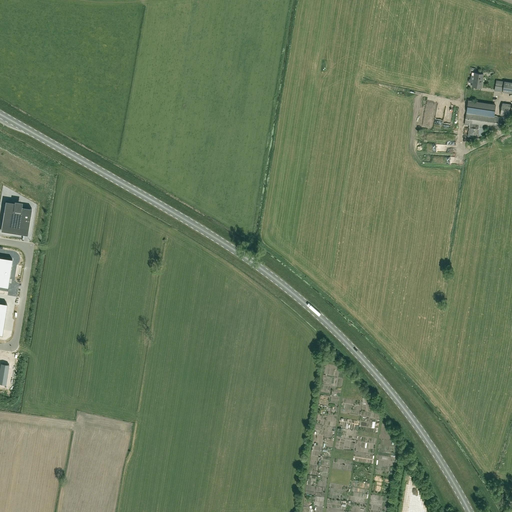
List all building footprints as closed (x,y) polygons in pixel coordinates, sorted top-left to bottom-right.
[(483,74),(474,73),(473,76),(471,75),(470,79),(469,79),(468,82),(472,83),(472,87),(481,88),(483,74)] [(511,91),(511,81),(503,81),(502,91),(511,91)] [(500,129),(502,117),(497,117),(497,116),(494,115),(496,104),(468,100),(466,111),(465,124),(500,129)] [(508,116),(508,117),(511,117),(511,110),(510,110),(511,105),(502,103),(500,115),(508,116)] [(14,126),(12,128),(25,134),(26,131),(14,126)] [(469,127),(467,136),(477,137),(478,128),(469,127)] [(5,201),(1,230),(27,234),(32,208),(14,205),(15,202),(5,201)] [(0,256),(0,285),(8,287),(12,258),(0,256)] [(1,363),(0,368),(0,382),(6,384),(9,364),(1,363)] [(351,502),(348,511),(356,511),(359,504),(351,502)]
